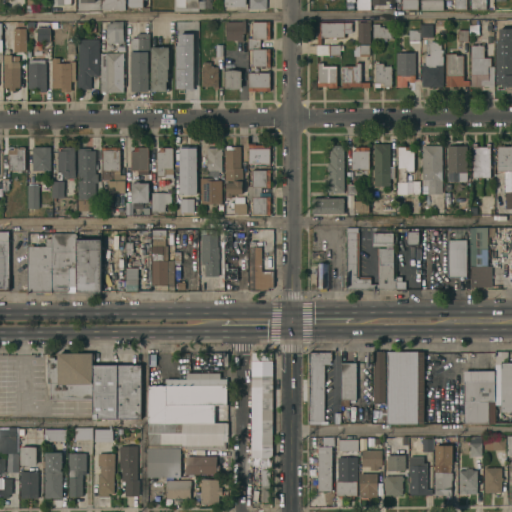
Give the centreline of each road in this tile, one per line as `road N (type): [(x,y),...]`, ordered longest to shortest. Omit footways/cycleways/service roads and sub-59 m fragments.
road 1 (residential): [(0,121),(511,117)]
road 2 (residential): [(290,0),(292,321)]
road 3 (primary): [(0,324),(292,321)]
road 4 (residential): [(240,320),(240,511)]
road 5 (tertiary): [(292,321),(292,511)]
road 6 (primary): [(362,322),(511,320)]
